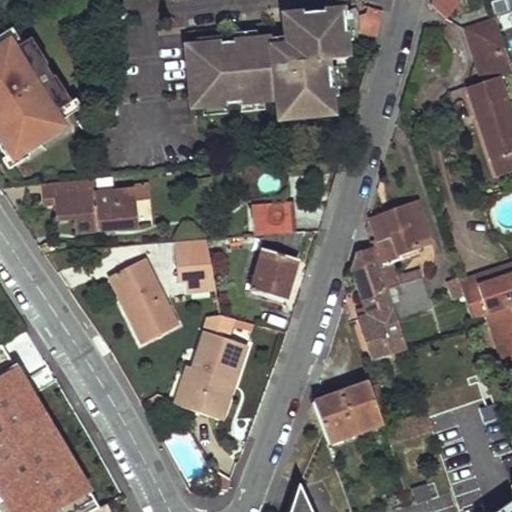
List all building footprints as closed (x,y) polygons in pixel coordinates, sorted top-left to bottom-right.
[(446,17),(460,2),(458,0),(431,0),(429,2),(446,17)] [(192,52),(198,111),(283,102),(284,114),(306,111),(308,120),(339,115),(337,100),(333,68),(332,56),(352,54),(351,44),(348,14),(348,12),(302,17),(303,28),(290,29),(291,39),(192,52)] [(358,13),(348,14),(351,44),(357,44),(356,35),(360,35),(358,13)] [(303,28),(302,17),(289,18),(290,29),(303,28)] [(468,88),(492,161),(511,154),(511,110),(501,77),(511,73),(511,63),(497,18),(465,29),(465,30),(474,56),(483,82),(468,88)] [(0,39),(0,50),(11,43),(16,51),(24,46),(14,31),(0,39)] [(0,126),(0,148),(7,159),(22,150),(25,154),(64,130),(60,124),(55,116),(73,105),(57,78),(54,79),(47,68),(49,67),(33,40),(24,46),(16,51),(11,43),(0,50),(0,120),(3,125),(0,126)] [(333,68),(337,100),(346,99),(343,67),(333,68)] [(78,113),(73,105),(55,116),(60,124),(78,113)] [(306,111),(284,114),(285,123),(308,120),(306,111)] [(511,154),(492,161),(497,174),(511,169),(511,154)] [(41,184),(43,208),(55,206),(56,220),(75,218),(76,232),(137,224),(134,199),(133,188),(95,193),(94,178),(41,184)] [(133,188),(134,199),(149,198),(147,183),(132,185),(133,188)] [(265,235),(299,232),(297,198),(260,201),(262,235),(265,235)] [(379,244),(373,246),(375,251),(398,318),(433,306),(421,266),(407,271),(402,254),(417,248),(416,244),(431,239),(417,200),(369,217),(379,244)] [(265,235),(249,290),(285,302),(305,232),(299,232),(265,235)] [(208,239),(173,242),(176,266),(206,263),(207,277),(214,277),(208,239)] [(358,320),(372,358),(407,346),(398,318),(375,251),(360,257),(357,272),(371,316),(358,320)] [(126,309),(142,343),(177,325),(144,258),(115,273),(131,306),(126,309)] [(511,263),(484,273),(487,284),(511,275),(511,263)] [(110,276),(126,309),(131,306),(115,273),(110,276)] [(460,281),(463,291),(487,284),(484,273),(460,281)] [(464,293),(473,319),(489,313),(505,360),(511,357),(511,275),(487,284),(463,291),(464,293)] [(447,280),(453,297),(464,293),(463,291),(458,276),(447,280)] [(207,277),(186,280),(187,292),(215,289),(214,277),(207,277)] [(189,368),(177,405),(215,417),(227,381),(235,383),(247,346),(228,339),(234,321),(221,318),(219,318),(209,319),(205,331),(194,370),(189,368)] [(0,365),(0,435),(47,401),(15,355),(0,365)] [(227,381),(215,417),(223,421),(235,383),(227,381)] [(369,382),(313,402),(323,431),(328,445),(384,425),(383,423),(369,382)] [(427,407),(383,423),(384,425),(390,444),(434,428),(427,407)] [(16,460),(27,483),(53,468),(97,443),(86,423),(15,458),(16,460)] [(53,468),(76,511),(95,511),(108,506),(125,496),(97,443),(53,468)] [(0,468),(0,497),(27,483),(16,460),(0,468)] [(219,481),(217,493),(230,493),(234,482),(219,481)] [(511,511),(511,484),(464,507),(465,511),(511,511)] [(299,485),(290,511),(310,511),(301,490),(299,485)] [(410,490),(415,505),(431,500),(426,485),(410,490)]
